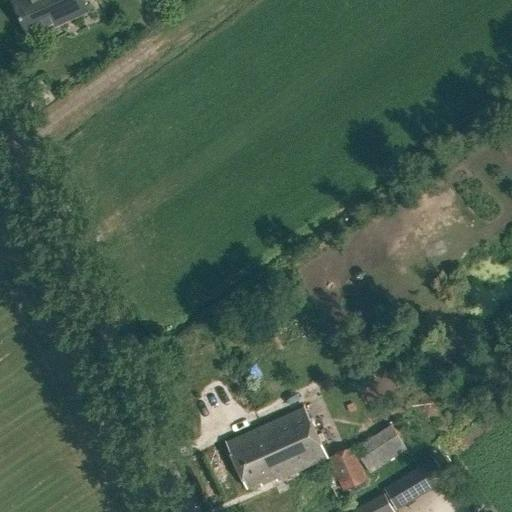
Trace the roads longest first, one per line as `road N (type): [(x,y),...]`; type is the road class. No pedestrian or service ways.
road 1 (tertiary): [(184,511),(0,113)]
road 2 (track): [(17,151),(223,0)]
